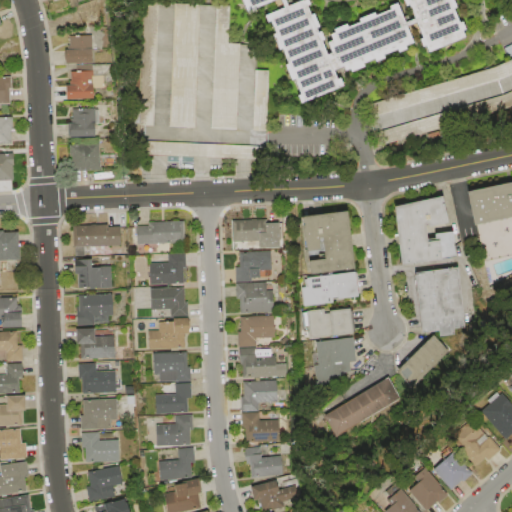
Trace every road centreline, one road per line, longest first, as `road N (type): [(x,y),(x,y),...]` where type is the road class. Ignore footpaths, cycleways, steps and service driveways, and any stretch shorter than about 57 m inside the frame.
road 1 (residential): [(0,206),(369,185),(511,157)]
road 2 (residential): [(64,511),(38,56),(25,0)]
road 3 (residential): [(232,511),(219,443),(209,195)]
road 4 (residential): [(389,334),(369,185)]
